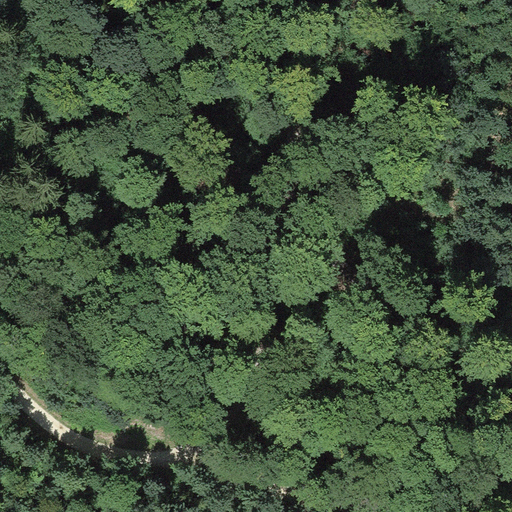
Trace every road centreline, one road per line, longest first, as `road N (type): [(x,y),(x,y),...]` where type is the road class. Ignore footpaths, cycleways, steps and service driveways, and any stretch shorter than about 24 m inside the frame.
road 1 (track): [(111,0),(193,125),(511,409)]
road 2 (track): [(200,468),(242,407),(261,350),(285,213),(299,0)]
road 3 (track): [(0,377),(26,411),(102,452),(384,511)]
